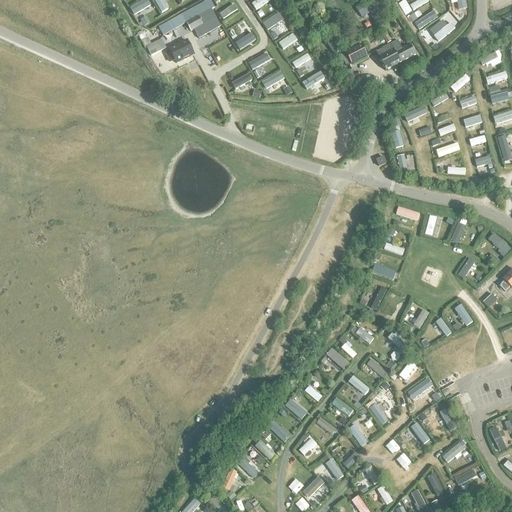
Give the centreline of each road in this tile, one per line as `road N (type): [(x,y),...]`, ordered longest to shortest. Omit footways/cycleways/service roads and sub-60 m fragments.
road 1 (unclassified): [(361,178),(280,157),(0,33)]
road 2 (unclassified): [(361,178),(385,107),(481,34)]
road 3 (unclassified): [(511,227),(468,205),(361,178)]
road 4 (unknown): [(458,275),(462,295),(420,278),(432,249),(458,266)]
